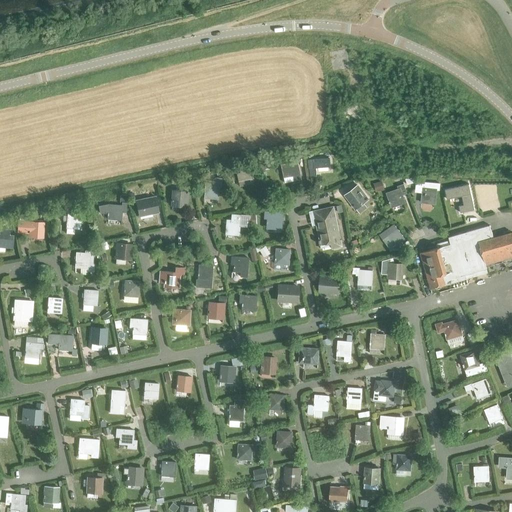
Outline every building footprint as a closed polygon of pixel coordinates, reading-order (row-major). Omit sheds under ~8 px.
[(308,159),(309,176),(316,176),(316,168),(330,167),(330,158),(308,159)] [(301,179),(297,161),(280,164),(283,177),(293,175),(294,180),(301,179)] [(250,169),(236,172),(238,182),(252,179),(250,169)] [(205,182),(203,197),(217,198),(219,185),(221,185),(221,178),(214,177),(213,183),(205,182)] [(373,184),(376,192),(384,190),(381,181),(373,184)] [(435,204),(436,189),(439,189),(439,183),(425,183),(425,184),(416,184),(415,189),(419,190),(418,192),(422,193),(421,202),(435,204)] [(367,207),(363,203),(369,199),(357,184),(344,194),(355,209),(356,208),(360,213),(367,207)] [(386,193),(392,207),(405,202),(402,193),(406,191),(403,184),(397,186),(398,188),(386,193)] [(462,196),(463,204),(459,205),(460,212),(474,209),(469,184),(445,189),(447,199),(462,196)] [(171,204),(185,205),(186,190),(172,189),(171,204)] [(139,216),(158,212),(155,196),(136,200),(139,216)] [(121,211),(125,211),(126,202),(122,202),(121,204),(108,203),(98,205),(99,212),(107,212),(107,218),(121,219),(121,211)] [(332,248),(342,246),(333,205),(309,211),(311,217),(314,216),(319,239),(318,239),(319,244),(320,243),(321,247),(331,245),(332,248)] [(66,227),(80,228),(81,213),(67,212),(66,227)] [(266,226),(280,227),(281,213),(268,212),(266,226)] [(224,234),(239,235),(240,214),(232,214),(231,219),(226,218),(224,234)] [(28,236),(42,237),(43,221),(18,220),(17,233),(28,234),(28,236)] [(394,223),(379,234),(390,249),(405,239),(394,223)] [(479,241),(493,237),(490,225),(449,236),(449,239),(437,243),(438,247),(420,252),(430,286),(430,288),(445,284),(444,280),(449,279),(482,269),(486,267),(485,263),(479,241)] [(0,245),(12,247),(13,235),(9,235),(10,229),(0,228),(0,245)] [(479,241),(485,263),(511,256),(511,232),(493,237),(479,241)] [(115,257),(129,258),(130,244),(117,242),(115,257)] [(274,262),(288,264),(289,249),(275,248),(274,262)] [(94,264),(93,263),(94,251),(85,250),(84,252),(75,251),(74,266),(88,267),(87,272),(94,272),(94,264)] [(240,275),(246,276),(248,257),(231,255),(231,261),(234,262),(233,270),(240,271),(240,275)] [(382,261),(381,273),(388,274),(388,277),(388,283),(398,284),(398,277),(402,278),(403,263),(394,262),(392,258),(382,261)] [(198,264),(197,279),(196,279),(195,287),(211,288),(212,265),(198,264)] [(353,266),(353,272),(358,273),(357,283),(357,289),(366,290),(367,284),(371,284),(373,270),(373,267),(368,266),(368,269),(359,269),(359,267),(353,266)] [(179,274),(183,275),(184,268),(175,267),(174,272),(160,270),(159,281),(164,282),(164,286),(178,287),(179,274)] [(321,275),(320,285),(325,285),(324,291),(338,292),(339,277),(326,276),(321,275)] [(123,294),(137,296),(138,281),(125,280),(123,294)] [(282,300),(296,301),(297,286),(283,285),(282,300)] [(83,303),(96,304),(97,290),(84,289),(83,303)] [(241,308),(255,309),(256,295),(240,294),(239,299),(242,299),(241,308)] [(46,311),(60,312),(62,298),(48,296),(46,311)] [(223,302),(225,302),(226,296),(218,296),(218,302),(209,301),(208,316),(222,317),(223,302)] [(13,318),(27,319),(28,305),(15,304),(13,318)] [(175,323),(188,324),(190,306),(186,306),(186,309),(173,308),(172,317),(175,317),(175,323)] [(130,318),(129,326),(132,326),(132,332),(146,334),(147,319),(133,318),(133,319),(130,318)] [(448,344),(464,340),(458,318),(436,325),(438,331),(444,330),(448,344)] [(91,342),(105,343),(106,328),(92,327),(91,342)] [(370,348),(384,349),(385,333),(376,333),(377,329),(371,329),(370,348)] [(473,331),(468,333),(471,343),(476,342),(473,331)] [(71,354),(75,354),(75,349),(71,348),(72,335),(48,333),(47,342),(58,343),(58,349),(71,350),(71,354)] [(42,348),(43,343),(42,337),(37,337),(36,342),(26,341),(24,356),(38,357),(39,348),(42,348)] [(351,341),(352,341),(353,337),(347,337),(347,341),(337,340),(336,355),(346,355),(345,359),(350,360),(350,356),(351,341)] [(287,344),(289,351),(296,349),(294,342),(287,344)] [(303,362),(317,363),(318,348),(300,347),(299,357),(304,358),(303,362)] [(479,363),(475,350),(460,354),(465,369),(472,366),(474,373),(488,369),(485,361),(479,363)] [(496,357),(507,387),(511,384),(511,355),(510,351),(496,357)] [(260,371),(274,372),(275,357),(262,356),(260,371)] [(219,380),(233,381),(235,366),(221,365),(219,380)] [(176,389),(190,391),(191,376),(177,375),(176,389)] [(477,397),(490,392),(485,378),(473,383),(472,382),(464,385),(466,390),(474,387),(477,397)] [(393,396),(395,381),(381,379),(381,380),(375,380),(373,400),(379,400),(379,394),(393,396)] [(143,397),(157,398),(158,383),(144,382),(143,397)] [(347,401),(347,408),(360,409),(361,402),(362,388),(348,387),(347,401)] [(81,390),(82,397),(92,396),(91,389),(81,390)] [(110,404),(110,413),(123,414),(124,405),(125,390),(111,389),(110,404)] [(269,408),(283,409),(283,394),(270,393),(269,408)] [(254,395),(255,404),(264,403),(263,394),(254,395)] [(314,409),(327,410),(329,395),(315,394),(314,404),(308,404),(307,413),(314,413),(314,409)] [(80,418),(88,419),(89,405),(84,405),(84,399),(70,398),(69,414),(70,414),(69,420),(80,420),(80,418)] [(229,419),(242,420),(244,400),(234,399),(234,405),(229,405),(229,419)] [(41,409),(43,409),(43,403),(37,402),(36,408),(28,408),(27,422),(40,423),(41,409)] [(448,408),(453,418),(462,414),(458,404),(448,408)] [(484,409),(490,423),(503,418),(497,404),(484,409)] [(0,435),(7,436),(8,416),(0,415),(0,435)] [(388,431),(402,432),(403,417),(389,416),(388,431)] [(355,438),(369,439),(370,425),(356,424),(355,438)] [(127,448),(136,449),(136,440),(133,440),(134,430),(116,428),(116,434),(119,435),(119,444),(127,444),(127,448)] [(277,445),(291,446),(292,431),(278,430),(277,445)] [(79,437),(78,452),(91,453),(90,457),(98,458),(99,439),(93,438),(79,437)] [(237,458),(251,459),(252,444),(238,444),(237,458)] [(194,467),(208,468),(209,454),(195,453),(194,467)] [(396,468),(410,469),(411,455),(394,453),(393,464),(397,464),(396,468)] [(506,477),(511,477),(511,457),(500,456),(499,466),(507,466),(506,477)] [(374,466),(382,467),(383,459),(374,458),(374,466)] [(161,475),(175,476),(176,461),(162,460),(161,475)] [(474,466),(475,481),(488,480),(488,466),(474,466)] [(127,482),(141,483),(142,468),(129,467),(127,482)] [(285,482),(298,483),(300,469),(286,467),(285,482)] [(380,468),(366,467),(365,482),(371,482),(372,487),(382,488),(381,483),(378,483),(380,468)] [(102,477),(103,477),(103,473),(97,472),(97,477),(88,476),(86,498),(97,498),(97,492),(101,492),(102,477)] [(43,500),(57,501),(58,486),(44,485),(43,500)] [(330,487),(329,500),(339,501),(347,501),(348,487),(339,487),(330,487)] [(7,492),(6,502),(11,502),(10,508),(19,508),(19,511),(24,511),(26,511),(27,504),(25,503),(25,494),(11,493),(7,492)] [(214,498),(212,511),(234,511),(236,500),(229,499),(230,495),(224,494),(224,499),(214,498)]
